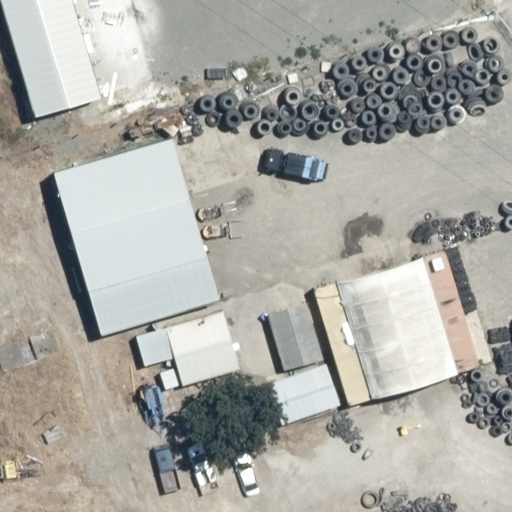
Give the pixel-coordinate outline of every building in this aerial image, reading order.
[(0,0),(0,1),(38,122),(105,101),(73,0),(0,0)] [(177,137),(57,172),(105,337),(225,302),(177,137)] [(445,251),(337,286),(375,402),(483,368),(445,251)] [(240,367),(224,312),(135,337),(143,364),(158,360),(166,389),(240,367)] [(216,461),(212,511),(276,511),(280,466),(216,461)]
